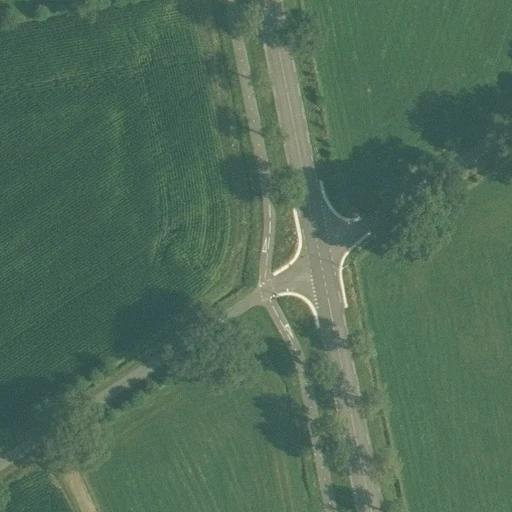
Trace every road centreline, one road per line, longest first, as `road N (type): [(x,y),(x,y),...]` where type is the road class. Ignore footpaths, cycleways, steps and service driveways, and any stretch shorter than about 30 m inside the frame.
road 1 (unclassified): [(0,462),(320,254)]
road 2 (secondary): [(376,511),(320,254)]
road 3 (secondary): [(320,254),(269,0)]
road 4 (unclassified): [(320,254),(511,128)]
